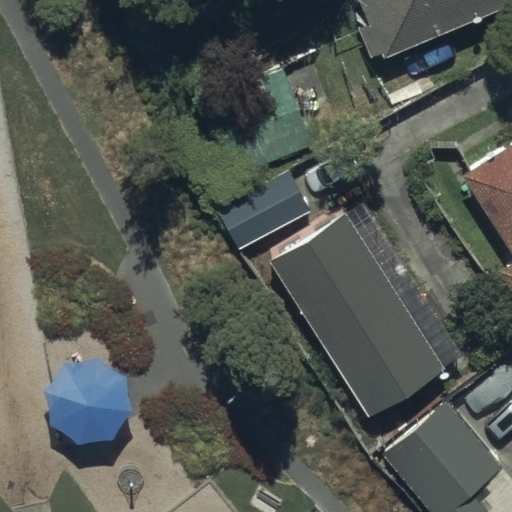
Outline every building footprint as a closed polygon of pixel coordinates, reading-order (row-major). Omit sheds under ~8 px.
[(367,0),(369,5),(358,9),(372,45),(482,0),(367,0)] [(314,130),(287,55),(221,80),(248,160),(314,130)] [(511,122),(461,156),(511,233),(511,238),(496,250),(511,274),(511,122)] [(216,193),(235,232),(311,195),(292,156),(216,193)] [(348,192),(267,239),(360,398),(441,351),(348,192)] [(511,511),(511,458),(446,378),(381,432),(446,511),(511,511)]
